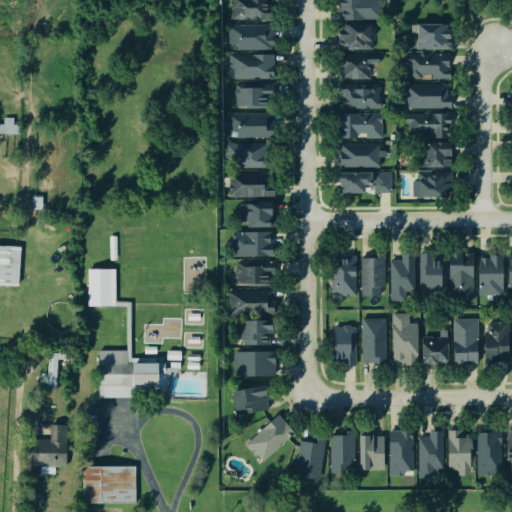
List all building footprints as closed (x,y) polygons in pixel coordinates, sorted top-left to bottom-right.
[(264,22),(263,0),(227,0),(228,22),(264,22)] [(335,0),(336,22),(377,21),(376,0),(335,0)] [(368,51),(369,26),(336,25),(336,51),(368,51)] [(448,51),(447,25),(414,26),(414,51),(448,51)] [(270,52),(271,27),(226,27),(226,51),(270,52)] [(271,56),(226,55),(225,80),(270,80),(271,56)] [(339,81),(367,80),(367,66),(377,66),(377,55),(339,56),(339,81)] [(447,80),(446,55),(403,56),(404,81),(447,80)] [(262,110),(262,97),(270,97),(270,85),(232,87),(233,111),(262,110)] [(378,110),(377,85),(338,87),(339,112),(378,110)] [(403,110),(448,109),(448,97),(445,97),(445,85),(402,85),(403,110)] [(271,139),(270,114),(226,115),(227,140),(271,139)] [(380,140),(379,114),(336,115),(336,139),(363,138),(363,140),(380,140)] [(446,140),(447,115),(405,114),(404,139),(446,140)] [(234,160),(234,169),(262,170),(262,145),(224,144),(224,160),(234,160)] [(377,169),(377,159),(383,159),(383,152),(377,152),(377,145),(336,145),(335,169),(377,169)] [(446,169),(447,145),(417,145),(417,169),(446,169)] [(334,175),(334,195),(363,194),(363,188),(371,188),(371,195),(389,195),(388,173),(334,175)] [(410,199),(444,200),(444,174),(415,173),(415,183),(410,183),(410,199)] [(262,174),(226,175),(227,200),(271,198),(271,186),(262,187),(262,174)] [(32,210),(32,197),(42,197),(42,210),(32,210)] [(271,204),(243,204),(243,229),(270,229),(271,204)] [(269,233),(229,234),(230,259),(272,258),(271,245),(269,245),(269,233)] [(0,247),(20,248),(18,286),(0,285),(0,247)] [(417,254),(418,293),(439,293),(438,260),(430,260),(430,254),(417,254)] [(472,300),(471,254),(444,255),(446,300),(472,300)] [(387,262),(388,303),(403,302),(403,294),(413,294),(412,256),(398,257),(398,261),(387,262)] [(330,298),(354,297),(353,257),(329,257),(330,298)] [(359,298),(383,297),(382,258),(358,258),(359,298)] [(475,297),(501,297),(500,258),(487,258),(487,260),(474,260),(475,297)] [(269,267),(234,266),(233,287),(269,288),(269,267)] [(88,307),(88,270),(114,269),(115,307),(88,307)] [(270,316),(271,293),(226,292),(225,315),(270,316)] [(389,363),(400,363),(400,368),(415,368),(416,325),(406,325),(406,316),(390,316),(389,363)] [(360,320),(359,365),(384,366),(384,320),(360,320)] [(476,365),(476,320),(449,321),(450,366),(476,365)] [(236,347),(266,347),(265,322),(236,323),(236,347)] [(507,325),(485,324),(484,335),(480,335),(480,364),(506,365),(507,325)] [(355,328),(329,328),(328,361),(339,361),(339,368),(354,369),(355,328)] [(418,366),(444,366),(444,339),(419,339),(418,366)] [(167,351),(180,352),(180,361),(166,360),(167,351)] [(97,398),(154,397),(154,359),(125,360),(125,352),(96,353),(97,398)] [(272,353),(233,354),(233,378),(272,378),(272,353)] [(39,378),(39,387),(55,386),(54,355),(46,355),(46,378),(39,378)] [(268,411),(263,387),(228,394),(233,418),(268,411)] [(245,445),(278,415),(293,433),(263,461),(257,454),(255,456),(245,445)] [(46,445),(28,445),(28,465),(50,465),(50,458),(62,458),(63,427),(41,427),(40,437),(46,437),(46,445)] [(503,477),(511,477),(511,438),(511,439),(511,435),(511,431),(504,432),(503,477)] [(416,438),(416,480),(430,481),(430,471),(440,471),(441,433),(427,432),(427,439),(416,438)] [(328,438),(327,473),(350,473),(351,433),(337,433),(337,438),(328,438)] [(386,478),(396,478),(396,474),(411,474),(411,433),(386,433),(386,478)] [(445,470),(456,469),(456,478),(469,477),(468,433),(444,433),(445,470)] [(475,477),(500,476),(499,433),(474,434),(475,477)] [(318,480),(295,477),(300,441),(311,443),(312,434),(325,436),(318,480)] [(355,438),(355,473),(381,472),(380,438),(355,438)] [(81,470),(134,468),(135,506),(82,507),(81,470)]
